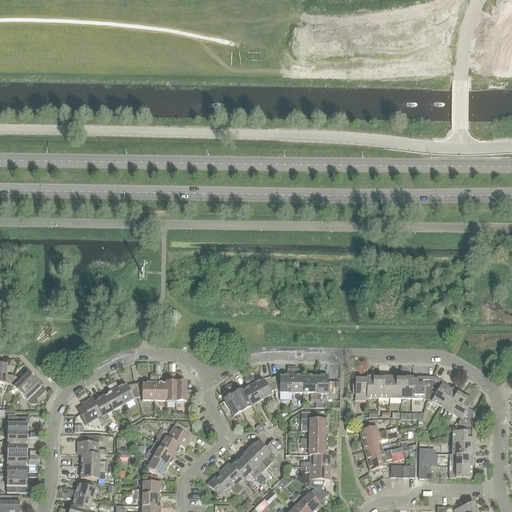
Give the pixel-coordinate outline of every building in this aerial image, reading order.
[(0,365),(0,385),(10,386),(14,377),(12,377),(6,377),(6,366),(0,365)] [(279,394),(291,394),(291,368),(287,368),(287,376),(279,376),(279,377),(271,379),(274,391),(279,390),(279,394)] [(291,394),(303,394),(303,378),(303,376),(296,376),(296,368),(291,368),(291,394)] [(166,383),(166,384),(166,402),(165,403),(175,403),(176,373),(170,373),(170,383),(166,383)] [(191,404),(191,392),(185,391),(185,383),(181,383),(182,374),(176,373),(175,403),(191,404)] [(14,377),(10,386),(20,396),(34,382),(27,375),(19,382),(15,378),(14,377)] [(142,384),(140,384),(134,386),(137,399),(142,397),(141,402),(154,402),(154,376),(150,376),(149,384),(142,384)] [(154,376),(154,402),(166,402),(166,384),(159,384),(159,376),(154,376)] [(310,402),(315,402),(315,377),(303,376),(303,378),(303,394),(310,394),(310,402)] [(271,379),(266,380),(263,381),(262,381),(259,383),(258,382),(255,384),(251,377),(247,379),(260,401),(271,395),(269,392),(274,391),(271,379)] [(339,383),(333,383),(327,383),(328,377),(315,377),(315,402),(320,403),(320,395),(333,395),(333,389),(339,389),(339,383)] [(366,380),(358,380),(355,379),(354,386),(352,386),(352,395),(354,395),(354,402),(366,402),(366,377),(366,380)] [(375,377),(371,377),(366,377),(366,402),(366,399),(377,400),(378,380),(375,380),(375,377)] [(389,378),(385,378),(381,378),(380,380),(378,380),(377,400),(389,400),(389,378)] [(400,400),(401,380),(398,380),(398,378),(389,378),(389,400),(400,400)] [(412,400),(412,378),(403,378),(403,380),(401,380),(400,400),(412,400)] [(434,379),(430,378),(426,378),(415,378),(415,381),(412,381),(412,378),(412,400),(423,400),(427,401),(429,395),(434,379)] [(245,391),(242,393),(241,393),(250,407),(260,401),(247,379),(243,381),(247,388),(244,390),(245,391)] [(450,388),(438,381),(434,379),(429,395),(427,401),(431,402),(441,408),(452,389),(451,391),(449,390),(450,388)] [(114,381),(110,384),(123,406),(134,400),(133,400),(137,399),(134,386),(126,387),(125,385),(118,388),(114,381)] [(37,401),(46,392),(41,387),(40,388),(34,382),(20,396),(29,406),(37,406),(37,401)] [(123,406),(110,384),(106,386),(110,393),(104,396),(104,397),(104,398),(112,412),(123,406)] [(232,384),(227,387),(242,413),(251,408),(250,407),(241,393),(242,393),(240,390),(237,392),(232,384)] [(233,418),(242,413),(227,387),(222,390),(227,398),(223,400),(233,418)] [(460,394),(456,392),(452,389),(441,408),(451,414),(461,397),(458,396),(460,394)] [(94,403),(94,404),(106,425),(110,423),(106,416),(112,412),(104,398),(104,397),(104,396),(96,401),(97,402),(94,403)] [(474,414),(473,413),(467,410),(472,401),(464,397),(463,399),(461,397),(451,414),(460,420),(458,425),(457,427),(474,427),(474,414)] [(84,413),(79,415),(85,426),(97,419),(102,427),(106,425),(94,404),(94,403),(92,399),(81,405),(85,412),(84,413)] [(309,433),(327,433),(327,425),(326,425),(326,421),(321,421),(321,416),(312,415),(312,421),(309,421),(301,421),(301,433),(309,433)] [(28,425),(28,419),(15,419),(13,418),(7,418),(7,434),(27,434),(27,425),(28,425)] [(374,421),(366,423),(368,430),(376,428),(374,421)] [(161,430),(158,435),(165,439),(165,438),(181,448),(183,450),(190,439),(183,435),(186,430),(176,424),(169,435),(161,430)] [(261,426),(255,429),(258,434),(264,431),(261,426)] [(474,442),(474,432),(474,427),(457,427),(457,433),(452,433),(452,445),(471,445),(471,442),(474,442)] [(376,428),(368,430),(359,432),(361,442),(386,436),(385,432),(378,433),(376,428)] [(327,433),(309,433),(309,440),(301,440),(301,444),(327,445),(327,433)] [(25,447),(25,444),(26,444),(27,434),(7,434),(7,443),(17,443),(17,447),(26,448),(26,447),(25,447)] [(396,434),(386,436),(387,440),(387,441),(387,442),(397,439),(396,434)] [(157,439),(153,446),(175,458),(181,448),(165,438),(165,439),(158,435),(156,439),(157,439)] [(386,436),(361,442),(364,452),(381,448),(380,442),(387,441),(387,440),(386,436)] [(83,437),(83,443),(77,443),(77,456),(81,456),(99,456),(106,456),(106,451),(97,451),(97,444),(101,444),(101,437),(83,437)] [(276,443),(273,440),(265,448),(274,457),(284,447),(278,441),(276,443)] [(17,443),(7,443),(7,444),(8,444),(8,447),(7,447),(7,456),(26,457),(26,448),(17,447),(17,443)] [(266,469),(275,461),(258,443),(255,445),(254,445),(248,450),(266,469)] [(327,445),(301,444),(300,450),(309,450),(308,457),(310,457),(326,457),(327,445)] [(471,445),(452,445),(451,456),(449,456),(474,456),(474,448),(471,448),(471,445)] [(149,451),(146,455),(153,459),(168,469),(175,458),(153,446),(150,452),(149,451)] [(381,448),(364,452),(366,462),(391,456),(390,452),(383,453),(381,448)] [(243,457),(240,460),(258,477),(260,475),(261,474),(266,469),(248,450),(242,456),(243,457)] [(399,454),(392,456),(394,462),(403,460),(401,453),(399,454)] [(153,459),(146,455),(143,459),(150,464),(147,470),(162,479),(168,469),(153,459)] [(434,456),(419,455),(419,464),(424,465),(430,465),(430,467),(436,467),(436,456),(434,456)] [(25,469),(25,466),(26,466),(26,457),(7,456),(6,465),(16,465),(16,470),(26,470),(26,469),(25,469)] [(81,456),(80,464),(82,464),(82,468),(106,468),(106,463),(98,463),(99,456),(81,456)] [(391,456),(366,462),(369,472),(386,468),(385,462),(392,460),(391,456)] [(474,456),(449,456),(449,468),(471,468),(471,457),(474,457),(474,456)] [(310,457),(310,464),(301,464),(301,469),(330,469),(330,457),(326,457),(310,457)] [(255,480),(258,477),(240,460),(238,462),(237,461),(231,467),(243,479),(242,479),(243,480),(248,475),(254,481),(255,480)] [(16,465),(6,465),(6,466),(8,466),(8,469),(6,469),(6,478),(26,479),(26,470),(16,470),(16,465)] [(237,484),(242,479),(243,479),(231,467),(229,465),(220,473),(240,494),(244,490),(237,484)] [(106,468),(82,468),(82,471),(80,471),(80,480),(98,480),(98,473),(106,473),(106,468)] [(471,468),(449,468),(449,479),(471,480),(471,468)] [(330,469),(301,469),(300,474),(309,474),(309,481),(309,484),(322,489),(324,481),(329,481),(330,469)] [(211,482),(208,485),(207,486),(215,494),(218,498),(223,493),(225,496),(230,491),(237,497),(240,494),(220,473),(211,482)] [(27,494),(27,488),(26,488),(26,479),(6,478),(6,494),(27,494)] [(284,478),(279,482),(285,488),(292,481),(284,478)] [(134,496),(159,497),(159,493),(160,493),(160,484),(142,484),(142,491),(134,491),(134,496)] [(68,490),(66,495),(92,502),(95,490),(79,485),(78,489),(76,489),(75,492),(68,490)] [(313,490),(308,495),(318,505),(328,496),(313,490)] [(88,511),(92,502),(66,495),(60,493),(58,500),(66,502),(66,499),(73,501),(72,505),(73,505),(72,508),(84,511),(88,511)] [(294,498),(307,511),(316,511),(321,508),(318,505),(308,495),(303,500),(298,494),(294,498)] [(18,511),(19,504),(21,504),(21,497),(0,496),(0,511),(18,511)] [(159,497),(134,496),(134,501),(142,501),(142,508),(160,509),(160,500),(159,500),(159,497)] [(291,511),(307,511),(294,498),(290,501),(296,507),(291,511)] [(264,501),(255,509),(257,511),(260,511),(268,505),(264,501)] [(247,502),(240,508),(244,511),(247,511),(253,508),(252,507),(247,502)] [(453,511),(452,511),(476,511),(473,503),(467,506),(466,503),(458,506),(459,509),(453,511)]
